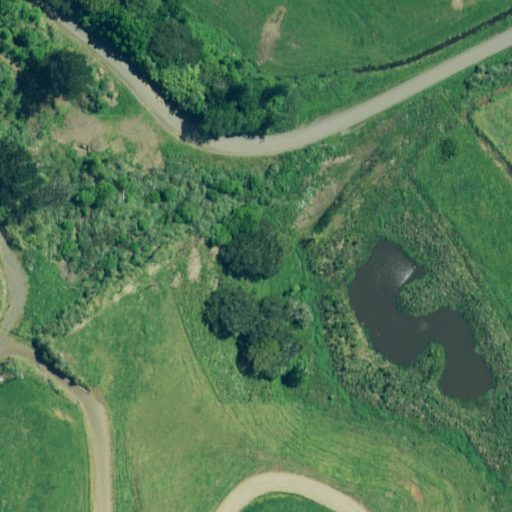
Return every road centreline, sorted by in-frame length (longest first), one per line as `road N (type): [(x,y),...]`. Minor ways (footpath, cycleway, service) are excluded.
road 1 (track): [(20,0),(173,120),(255,148),(346,125)]
road 2 (unclassified): [(346,125),(511,43)]
